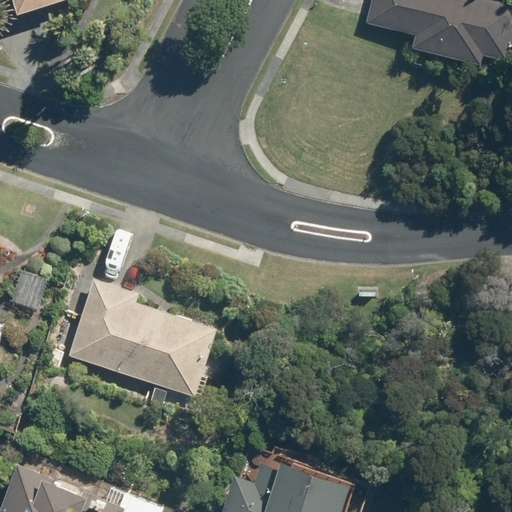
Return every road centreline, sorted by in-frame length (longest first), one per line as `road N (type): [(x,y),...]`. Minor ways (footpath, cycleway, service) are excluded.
road 1 (tertiary): [(186,187),(275,218),(369,236),(511,237)]
road 2 (tertiary): [(280,0),(186,187)]
road 3 (tertiary): [(118,161),(205,0)]
road 4 (tertiary): [(0,122),(118,161)]
